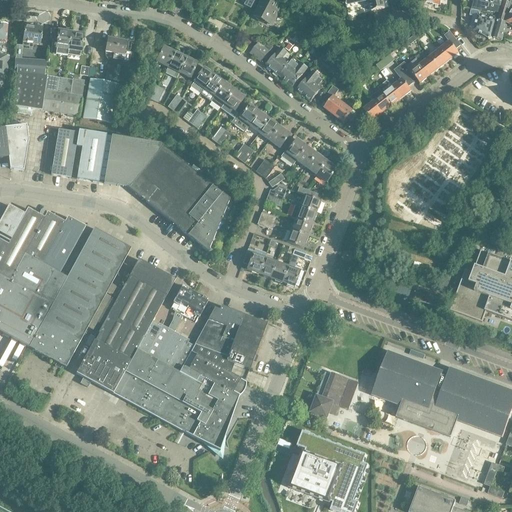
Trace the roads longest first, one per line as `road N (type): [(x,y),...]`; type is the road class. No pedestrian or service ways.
road 1 (residential): [(36,0),(161,18),(203,35),(362,153)]
road 2 (residential): [(302,315),(215,283),(120,211),(0,190)]
road 3 (unclassified): [(197,511),(0,405)]
road 4 (residential): [(511,366),(310,290)]
road 5 (unclassified): [(228,511),(302,315)]
road 6 (unclassified): [(362,153),(482,60),(511,59)]
road 7 (unclassified): [(310,290),(362,153)]
